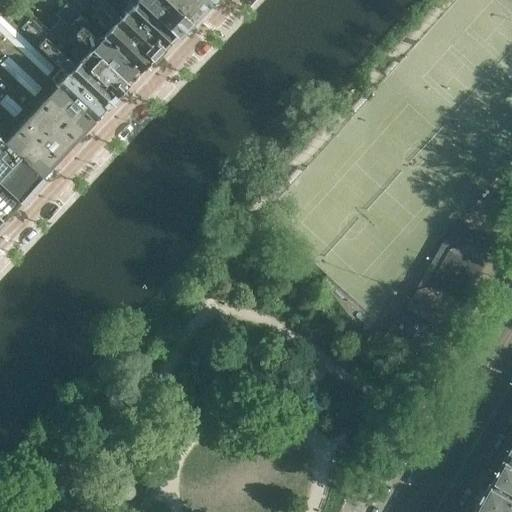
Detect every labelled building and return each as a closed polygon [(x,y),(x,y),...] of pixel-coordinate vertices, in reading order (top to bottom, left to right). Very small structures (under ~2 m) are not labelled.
[(0,13),(2,17),(6,15),(20,5),(21,4),(18,0),(9,0),(0,6),(0,13)] [(139,71),(102,36),(63,0),(60,0),(50,11),(48,9),(36,20),(116,96),(127,83),(139,71)] [(173,35),(173,34),(136,0),(88,0),(97,9),(150,59),(162,47),(173,35)] [(188,20),(166,0),(136,0),(173,34),(188,20)] [(166,0),(188,20),(206,0),(166,0)] [(150,59),(97,9),(90,16),(101,27),(104,27),(108,30),(102,36),(139,71),(150,59)] [(104,108),(24,32),(6,15),(2,17),(0,13),(0,56),(12,44),(93,120),(104,108)] [(116,96),(36,20),(24,32),(104,108),(106,106),(115,96),(116,96)] [(12,44),(0,56),(0,80),(7,87),(0,94),(0,126),(4,130),(1,134),(1,138),(40,175),(93,120),(12,44)] [(0,126),(0,94),(7,87),(0,80),(0,182),(18,199),(40,175),(1,138),(1,134),(4,130),(0,126)] [(18,199),(0,182),(0,217),(0,218),(18,199)] [(461,335),(503,262),(470,243),(451,248),(429,286),(418,289),(412,299),(408,297),(384,339),(429,365),(450,329),(461,335)] [(398,388),(405,376),(396,371),(389,382),(398,388)] [(511,461),(508,459),(495,482),(511,491),(511,461)] [(511,511),(511,491),(495,482),(494,482),(479,508),(478,508),(477,510),(481,511),(511,511)]
